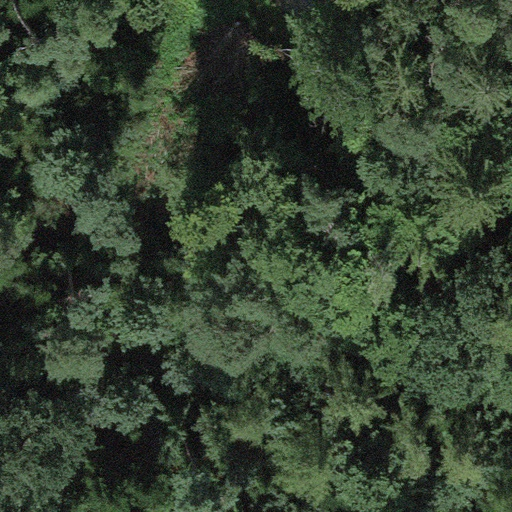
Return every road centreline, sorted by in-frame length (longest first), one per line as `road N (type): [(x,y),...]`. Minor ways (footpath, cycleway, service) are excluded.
road 1 (track): [(347,120),(0,322)]
road 2 (track): [(511,241),(347,120),(242,0)]
